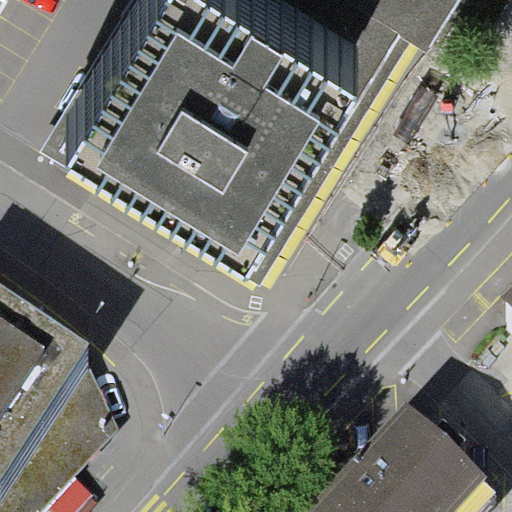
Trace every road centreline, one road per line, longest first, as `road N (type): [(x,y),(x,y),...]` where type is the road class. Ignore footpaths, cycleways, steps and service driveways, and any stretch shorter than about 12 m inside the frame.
road 1 (residential): [(0,190),(298,380)]
road 2 (tertiary): [(369,303),(511,148)]
road 3 (residential): [(369,303),(511,441)]
road 4 (tertiary): [(179,511),(298,380)]
